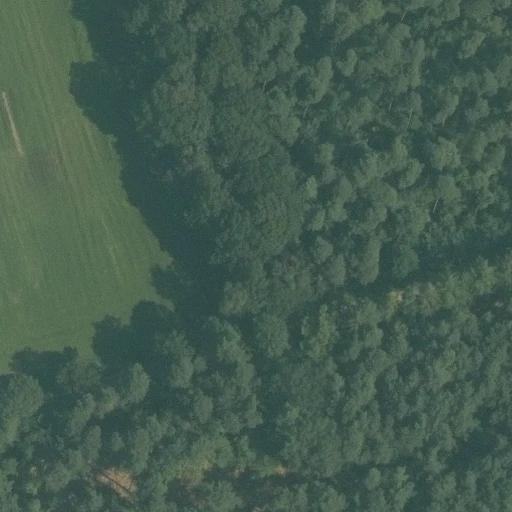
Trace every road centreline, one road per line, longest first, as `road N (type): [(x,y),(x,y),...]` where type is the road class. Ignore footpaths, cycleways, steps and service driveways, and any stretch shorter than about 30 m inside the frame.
road 1 (track): [(274,338),(0,420)]
road 2 (track): [(511,256),(274,338)]
